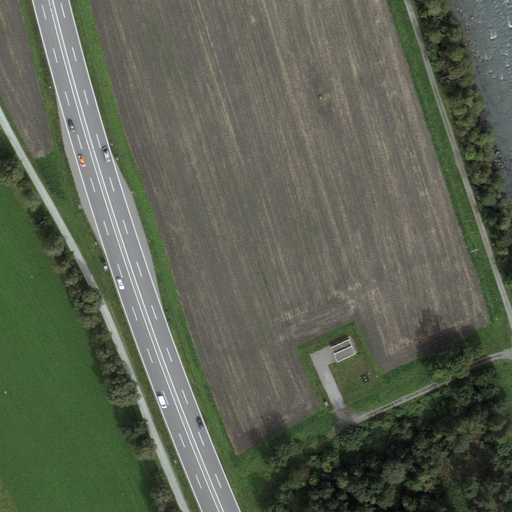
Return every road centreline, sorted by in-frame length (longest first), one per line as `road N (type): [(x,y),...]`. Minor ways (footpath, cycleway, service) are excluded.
road 1 (trunk): [(231,511),(127,235),(60,0)]
road 2 (trunk): [(40,0),(158,383),(210,511)]
road 3 (track): [(0,117),(92,285),(185,511)]
road 4 (track): [(511,318),(409,0)]
road 5 (track): [(511,349),(312,447)]
